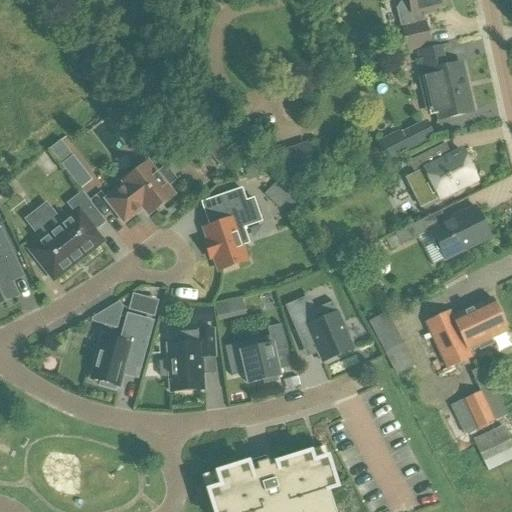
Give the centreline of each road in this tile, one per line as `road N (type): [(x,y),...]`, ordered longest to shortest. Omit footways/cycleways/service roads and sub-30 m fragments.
road 1 (residential): [(166,429),(257,416),(343,390),(401,511)]
road 2 (residential): [(0,351),(39,392),(103,418),(166,429)]
road 3 (residential): [(0,342),(162,250)]
